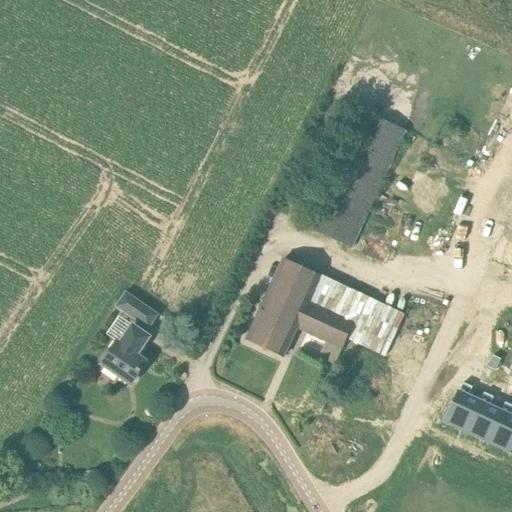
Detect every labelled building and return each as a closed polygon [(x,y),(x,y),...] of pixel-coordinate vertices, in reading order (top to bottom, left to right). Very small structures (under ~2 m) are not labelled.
[(307,229),(351,249),(403,130),(360,111),(307,229)] [(407,220),(399,251),(415,255),(424,225),(407,220)] [(385,357),(405,314),(321,275),(320,277),(284,260),(247,340),(283,357),(296,328),(341,349),(346,339),(385,357)] [(125,292),(115,307),(148,330),(159,315),(125,292)] [(511,347),(511,315),(497,337),(511,347)] [(122,345),(117,342),(102,364),(131,384),(146,362),(137,355),(148,339),(133,328),(122,345)] [(493,356),(488,367),(496,370),(501,359),(493,356)] [(445,421),(444,423),(468,432),(481,400),(469,395),(472,386),(463,382),(459,391),(446,422),(445,421)] [(70,391),(62,392),(58,398),(59,405),(65,409),(72,408),(76,402),(75,395),(70,391)] [(502,409),(490,404),(494,395),(484,391),(481,400),(468,432),(489,441),(503,409),(502,409)] [(511,448),(511,412),(511,413),(511,411),(511,402),(506,400),(502,409),(503,409),(489,441),(511,451),(511,449),(511,448)]
